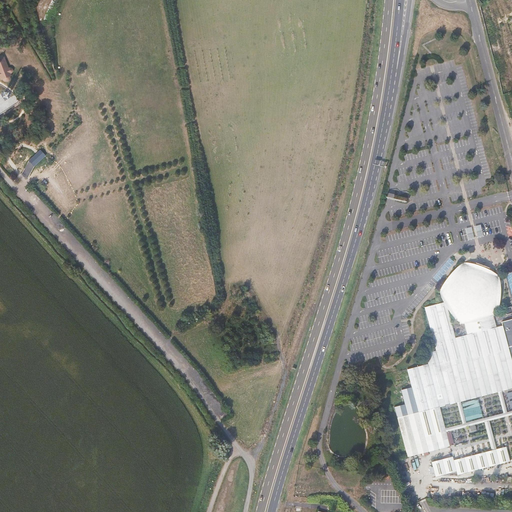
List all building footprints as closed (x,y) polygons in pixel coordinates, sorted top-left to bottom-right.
[(8,67),(4,56),(0,57),(0,78),(0,79),(2,81),(5,82),(8,82),(10,79),(12,76),(11,73),(13,72),(13,69),(11,68),(8,67)] [(10,93),(3,91),(1,97),(8,99),(10,93)] [(471,266),(464,263),(451,278),(440,292),(447,302),(425,308),(426,312),(427,316),(430,326),(433,337),(436,351),(426,354),(429,364),(431,374),(435,389),(461,382),(485,376),(508,370),(511,369),(511,319),(502,322),(503,326),(496,327),(493,315),(497,314),(497,303),(499,276),(490,273),(471,266)] [(445,429),(440,408),(435,389),(431,374),(429,364),(407,370),(412,388),(401,390),(405,404),(394,407),(401,433),(405,449),(407,457),(427,452),(450,446),(446,432),(445,429)] [(501,391),(511,388),(511,383),(508,370),(485,376),(461,382),(435,389),(440,408),(457,403),(461,402),(471,399),(484,396),(498,392),(501,391)] [(507,413),(504,402),(501,391),(498,392),(504,413),(507,413)] [(466,423),(461,402),(457,403),(463,424),(466,423)] [(490,421),(500,419),(511,415),(511,411),(507,413),(504,413),(500,415),(482,419),(466,423),(463,424),(445,429),(446,432),(474,425),(485,422),(490,421)] [(494,439),(492,431),(490,421),(485,422),(490,441),(492,450),(497,449),(494,439)] [(511,461),(507,447),(497,449),(492,450),(477,455),(454,461),(454,463),(457,472),(458,475),(479,470),(511,461)] [(457,472),(454,463),(454,461),(453,457),(442,460),(432,462),(435,473),(436,477),(446,475),(457,472)]
